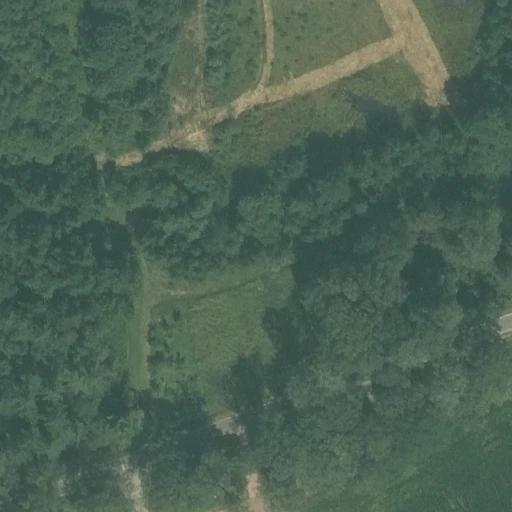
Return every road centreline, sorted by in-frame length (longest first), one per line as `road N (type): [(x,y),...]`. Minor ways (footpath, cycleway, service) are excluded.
road 1 (track): [(511,152),(246,273),(189,287),(141,279),(134,323),(149,461)]
road 2 (residential): [(7,511),(511,326)]
